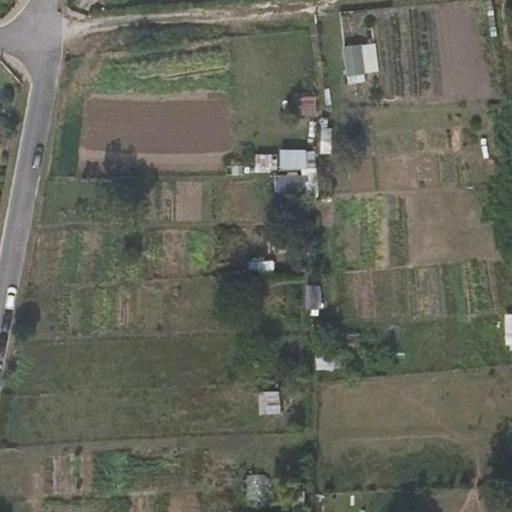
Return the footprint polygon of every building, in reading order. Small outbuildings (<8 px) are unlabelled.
[(317,113),(317,96),(296,96),(297,114),(317,113)] [(281,150),(280,169),(307,170),(308,151),(281,150)] [(276,191),(297,190),(296,177),(275,177),(276,191)] [(252,275),(275,274),(274,261),(251,263),(252,275)] [(322,311),(321,286),(307,286),(307,311),(322,311)] [(315,366),(331,370),(335,355),(319,351),(315,366)] [(279,414),(280,393),(261,392),(260,414),(279,414)] [(265,504),(265,476),(247,476),(248,504),(265,504)]
